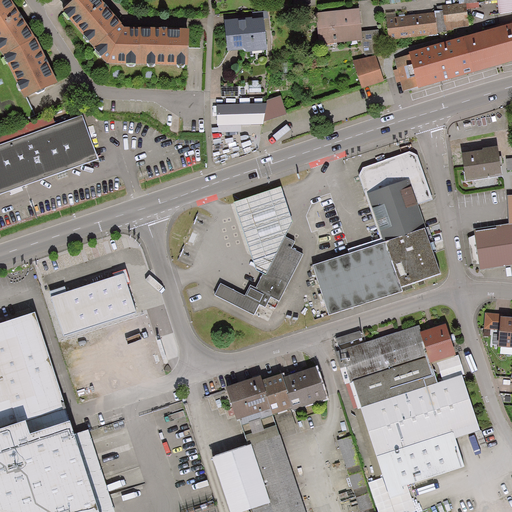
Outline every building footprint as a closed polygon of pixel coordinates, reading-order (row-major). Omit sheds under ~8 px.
[(0,0),(0,46),(6,56),(27,98),(35,94),(38,95),(46,91),(47,89),(56,84),(43,57),(34,40),(20,17),(8,0),(0,0)] [(97,0),(79,0),(65,12),(80,28),(108,62),(130,63),(169,64),(188,64),(189,32),(124,30),(97,0)] [(511,0),(499,0),(501,13),(511,11),(511,0)] [(445,11),(435,12),(435,15),(437,33),(447,32),(446,22),(468,20),(466,4),(444,6),(445,11)] [(358,12),(318,15),(318,17),(321,17),(323,41),(321,41),(321,43),(324,43),(324,46),(337,45),(336,40),(360,38),(358,12)] [(435,15),(387,20),(389,38),(437,33),(435,15)] [(252,21),(229,23),(231,48),(244,47),(244,49),(252,49),(252,46),(264,45),(262,23),(252,23),(252,21)] [(498,30),(464,40),(471,72),(511,60),(511,24),(511,22),(498,26),(498,30)] [(379,33),(364,34),(365,53),(380,52),(379,33)] [(464,40),(411,56),(419,86),(430,83),(471,72),(464,40)] [(419,86),(411,56),(396,59),(405,90),(419,86)] [(375,57),(356,62),(364,86),(382,81),(375,57)] [(286,113),(281,98),(268,103),(265,120),(286,113)] [(265,120),(268,103),(238,103),(218,104),(217,126),(264,124),(265,120)] [(81,116),(0,143),(0,191),(96,159),(84,125),(81,116)] [(485,152),(464,155),(468,182),(477,180),(477,177),(501,174),(497,149),(484,151),(485,152)] [(363,176),(369,194),(409,180),(417,203),(429,201),(417,160),(410,155),(365,171),(363,176)] [(369,194),(387,242),(426,228),(417,203),(409,180),(369,194)] [(273,256),(284,236),(286,237),(295,222),(282,187),(235,203),(254,261),(273,256)] [(336,206),(319,212),(325,230),(342,224),(336,206)] [(426,228),(387,242),(402,287),(442,274),(426,228)] [(511,228),(476,234),(469,237),(473,264),(480,263),(481,267),(511,260),(511,228)] [(251,285),(245,296),(260,304),(267,308),(272,297),(279,301),(304,254),(293,248),(296,242),(286,237),(284,236),(273,256),(256,288),(251,285)] [(387,242),(313,265),(330,315),(403,291),(402,287),(387,242)] [(137,314),(124,274),(68,293),(52,298),(65,338),(137,314)] [(221,283),(214,294),(254,316),(260,304),(245,296),(221,283)] [(50,292),(52,298),(68,293),(66,287),(50,292)] [(0,511),(100,511),(67,407),(36,313),(0,323),(0,511)] [(503,316),(495,315),(494,328),(502,328),(503,316)] [(511,316),(510,319),(503,319),(502,328),(501,346),(511,345),(511,316)] [(420,326),(335,353),(346,384),(353,382),(389,491),(465,466),(452,431),(437,382),(431,362),(422,334),(420,326)] [(446,326),(422,334),(431,362),(455,354),(452,343),(457,341),(455,333),(449,335),(446,326)] [(316,369),(283,380),(293,408),(325,397),(316,369)] [(463,374),(437,382),(452,431),(478,423),(463,374)] [(238,417),(241,425),(274,414),(293,408),(283,380),(282,375),(262,382),(261,377),(227,389),(237,417),(238,417)] [(248,445),(280,434),(274,414),(241,425),(248,445)] [(248,445),(212,457),(230,511),(241,511),(253,508),(254,511),(306,511),(280,434),(248,445)] [(377,511),(353,439),(340,443),(360,511),(377,511)]
